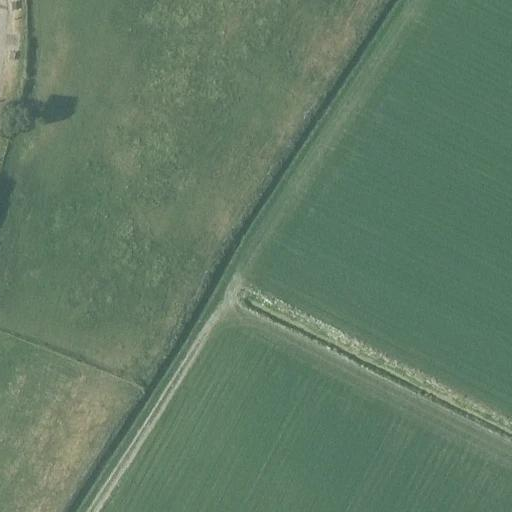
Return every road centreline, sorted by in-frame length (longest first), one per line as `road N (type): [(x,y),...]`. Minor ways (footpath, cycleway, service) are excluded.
road 1 (track): [(218,303),(408,0)]
road 2 (track): [(218,303),(511,454)]
road 3 (track): [(89,511),(218,303)]
